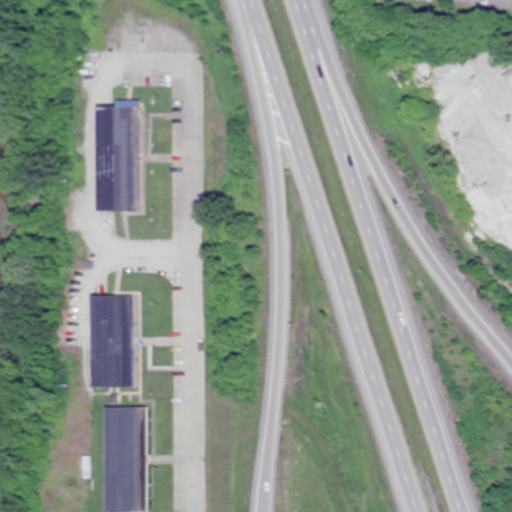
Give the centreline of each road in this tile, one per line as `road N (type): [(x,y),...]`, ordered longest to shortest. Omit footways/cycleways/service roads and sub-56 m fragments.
road 1 (motorway): [(467,511),(301,0)]
road 2 (motorway): [(246,0),(412,511)]
road 3 (motorway): [(272,80),(280,280),(266,511)]
road 4 (motorway): [(511,355),(406,214),(321,61)]
